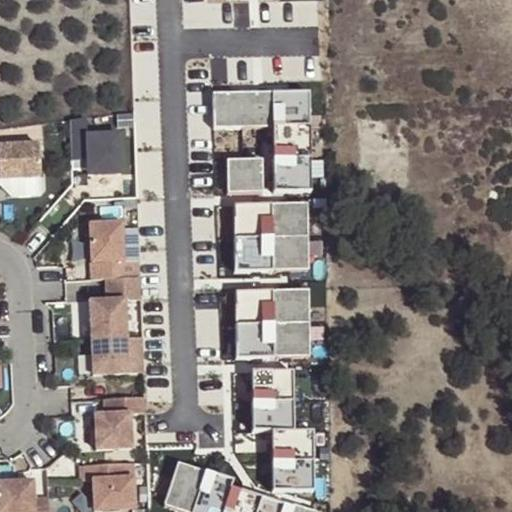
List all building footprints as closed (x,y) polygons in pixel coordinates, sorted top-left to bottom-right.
[(309,194),(307,94),(211,95),(211,130),(270,129),(271,194),(309,194)] [(69,122),(71,162),(87,162),(87,177),(120,176),(119,137),(86,138),(85,120),(69,122)] [(0,181),(40,180),(38,147),(0,148),(0,181)] [(260,160),(227,160),(228,195),(260,195),(260,160)] [(232,206),(234,274),(306,272),(304,205),(232,206)] [(87,226),(90,281),(104,281),(138,279),(138,262),(122,263),(121,224),(87,226)] [(123,303),(139,302),(138,279),(104,281),(104,302),(88,303),(89,341),(124,340),(123,303)] [(306,293),(234,294),(235,361),(307,359),(306,293)] [(91,376),(142,374),(141,339),(124,340),(89,341),(91,376)] [(291,373),(242,374),(243,459),(269,458),(270,493),(312,493),(311,433),(292,433),(291,373)] [(143,399),(102,401),(103,416),(93,416),(94,451),(130,450),(128,416),(144,415),(143,399)] [(133,510),(131,465),(81,467),(82,482),(93,481),(94,511),(133,510)] [(230,483),(176,465),(162,507),(175,511),(305,511),(290,507),(289,510),(228,490),(230,483)] [(48,511),(48,499),(33,500),(32,483),(0,483),(0,511),(48,511)]
